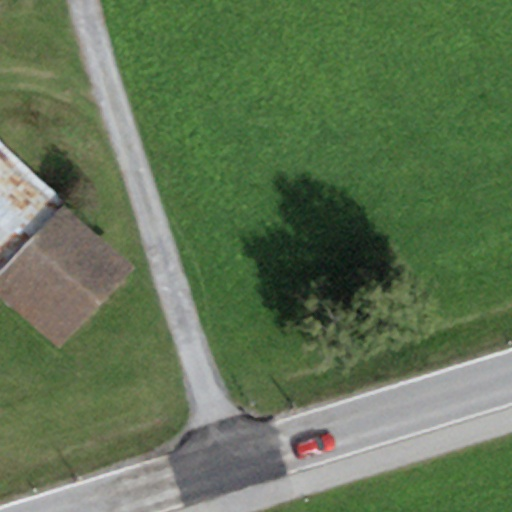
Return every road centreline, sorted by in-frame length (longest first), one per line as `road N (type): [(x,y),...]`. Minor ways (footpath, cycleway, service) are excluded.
road 1 (track): [(230,464),(86,0)]
road 2 (tertiary): [(74,511),(511,377)]
